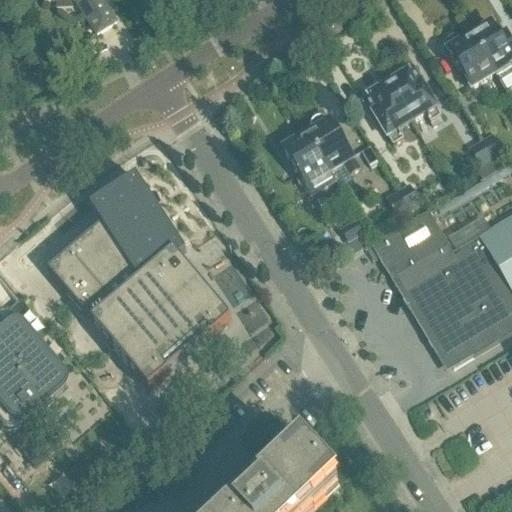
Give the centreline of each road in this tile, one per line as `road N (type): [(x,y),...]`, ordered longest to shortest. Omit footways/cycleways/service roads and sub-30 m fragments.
road 1 (residential): [(334,359),(160,82)]
road 2 (residential): [(167,511),(334,359)]
road 3 (tertiary): [(160,82),(0,189)]
road 4 (residential): [(434,511),(334,359)]
road 5 (tertiary): [(160,82),(296,0)]
